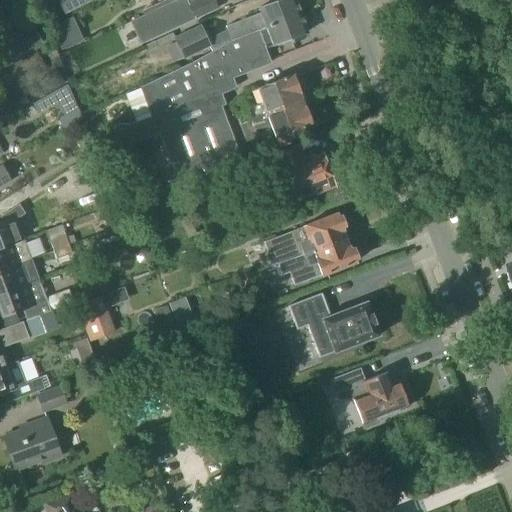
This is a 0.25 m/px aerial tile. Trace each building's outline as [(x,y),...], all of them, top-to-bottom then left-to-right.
[(48,0),(45,0),(40,2),(48,21),(50,25),(58,22),(56,17),(48,0)] [(57,0),(64,14),(93,0),(57,0)] [(178,0),(129,22),(139,44),(217,9),(212,0),(178,0)] [(230,41),(256,32),(300,15),(294,0),(282,0),(258,9),(260,14),(225,27),(230,41)] [(300,15),(256,32),(261,45),(263,44),(266,50),(289,42),(308,34),(307,33),(300,15)] [(51,28),(60,49),(81,39),(72,18),(51,28)] [(29,24),(0,41),(0,70),(42,45),(29,24)] [(183,60),(210,47),(200,25),(173,38),(183,60)] [(233,79),(271,64),(266,50),(263,44),(261,45),(256,32),(230,41),(190,64),(139,88),(151,117),(129,125),(116,125),(116,128),(117,133),(117,137),(118,140),(120,144),(123,148),(126,151),(135,143),(158,135),(177,186),(241,163),(229,128),(225,118),(221,107),(225,105),(221,95),(236,88),(233,79)] [(154,42),(146,46),(148,52),(157,48),(154,42)] [(55,50),(53,44),(44,48),(47,54),(55,50)] [(23,84),(46,70),(35,52),(0,72),(0,77),(5,86),(19,77),(23,84)] [(60,86),(52,71),(40,78),(48,92),(60,86)] [(269,113),(301,100),(297,89),(299,86),(297,81),(293,79),(292,77),(287,79),(286,78),(282,79),(282,80),(267,86),(267,85),(264,86),(264,87),(257,90),(262,103),(235,114),(239,125),(250,120),(251,120),(264,115),(267,113),(269,113)] [(55,97),(63,116),(76,111),(68,91),(55,97)] [(19,109),(28,103),(22,92),(13,97),(19,109)] [(306,112),(301,100),(269,113),(267,113),(264,115),(251,120),(250,120),(239,125),(241,131),(270,128),(273,138),(282,135),(282,136),(286,135),(286,134),(300,128),(300,130),(304,128),(304,127),(310,125),(309,121),(311,119),(309,113),(306,112)] [(80,134),(73,136),(78,149),(85,146),(80,134)] [(282,174),(272,178),(282,204),(305,195),(311,193),(319,190),(332,185),(327,171),(329,168),(329,167),(329,166),(326,158),(322,157),(320,154),(319,154),(311,157),(310,154),(309,152),(305,154),(291,159),(288,151),(280,154),(275,156),(276,160),(282,174)] [(245,163),(249,175),(265,169),(261,157),(245,163)] [(68,168),(78,193),(99,184),(89,159),(68,168)] [(0,187),(10,182),(1,165),(0,166),(0,187)] [(0,248),(12,244),(12,243),(23,239),(16,220),(24,214),(18,205),(0,217),(3,223),(0,224),(0,248)] [(106,209),(112,225),(123,221),(117,205),(106,209)] [(269,266),(277,264),(304,254),(319,249),(343,239),(340,230),(342,226),(339,217),(336,217),(335,215),(302,227),(264,242),(267,251),(266,256),(269,266)] [(197,235),(191,222),(182,225),(187,239),(197,235)] [(65,238),(50,243),(53,252),(68,247),(65,238)] [(0,248),(0,271),(31,260),(23,239),(12,243),(12,244),(0,248)] [(304,254),(277,264),(281,275),(289,272),(294,285),(353,263),(352,262),(355,259),(351,250),(348,250),(347,248),(346,247),(343,239),(319,249),(304,254)] [(68,247),(53,252),(56,260),(71,254),(68,247)] [(31,260),(0,271),(0,294),(28,285),(27,284),(38,279),(31,260)] [(46,298),(39,280),(38,279),(27,284),(28,285),(0,294),(0,313),(2,318),(22,310),(26,320),(72,303),(68,290),(46,298)] [(76,306),(89,342),(114,333),(105,309),(127,300),(123,289),(76,306)] [(328,315),(320,294),(287,307),(296,329),(306,326),(319,358),(378,336),(365,301),(328,315)] [(181,337),(197,331),(185,299),(169,305),(181,337)] [(160,326),(173,322),(167,306),(155,310),(160,326)] [(59,330),(53,312),(26,323),(32,340),(59,330)] [(0,368),(7,366),(1,349),(29,338),(23,322),(0,330),(0,368)] [(89,347),(78,351),(82,362),(93,358),(89,347)] [(7,366),(0,368),(0,393),(3,393),(7,403),(44,390),(40,378),(25,383),(17,362),(7,366)] [(347,391),(357,417),(362,430),(380,423),(378,418),(406,406),(405,402),(406,399),(404,395),(401,394),(396,381),(391,383),(386,372),(363,379),(359,368),(327,380),(333,396),(347,391)] [(80,377),(85,390),(96,386),(91,373),(80,377)] [(42,411),(65,403),(59,388),(37,396),(42,411)] [(196,404),(183,409),(187,421),(200,417),(196,404)] [(41,463),(60,456),(46,418),(27,426),(28,428),(2,437),(14,470),(40,461),(41,463)] [(141,465),(131,469),(134,476),(144,472),(141,465)] [(153,489),(150,481),(142,485),(145,492),(153,489)] [(76,511),(70,495),(44,504),(46,511),(76,511)]
